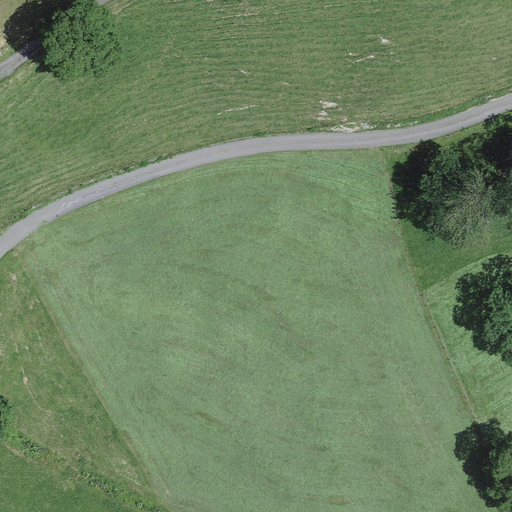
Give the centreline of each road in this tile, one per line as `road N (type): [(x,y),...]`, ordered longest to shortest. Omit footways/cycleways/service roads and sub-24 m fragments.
road 1 (unclassified): [(0,247),(46,213),(178,161),(241,146),(383,139),(511,102)]
road 2 (track): [(105,0),(0,73)]
